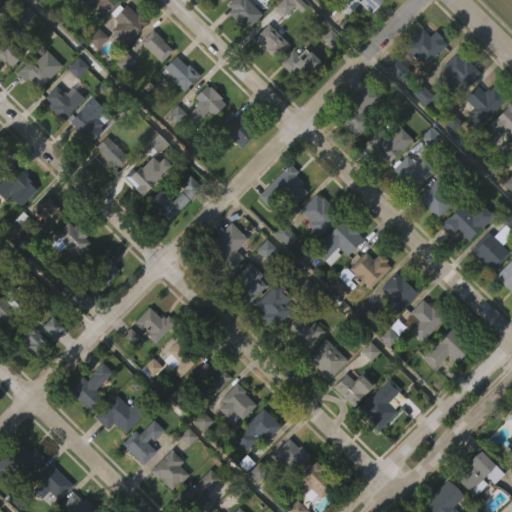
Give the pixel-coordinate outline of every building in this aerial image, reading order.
[(79,25),(92,11),(80,0),(63,0),(59,5),(79,25)] [(119,0),(102,19),(87,6),(91,2),(89,0),(119,0)] [(175,0),(191,16),(205,2),(203,0),(175,0)] [(247,0),(262,14),(247,30),(228,13),(231,10),(227,5),(231,0),(247,0)] [(302,0),(308,5),(301,12),(294,6),(284,17),(274,8),(280,0),(302,0)] [(385,0),(371,15),(359,3),(347,16),(336,6),(342,0),(385,0)] [(120,4),(122,7),(126,3),(146,20),(139,26),(140,28),(126,44),(111,28),(117,22),(110,12),(118,3),(120,4)] [(200,22),(217,41),(237,23),(220,4),(200,22)] [(368,51),(382,36),(375,29),(383,20),(373,11),(351,34),(347,29),(334,43),(345,53),(356,41),(368,51)] [(34,26),(42,35),(53,24),(45,16),(34,26)] [(289,46),(273,59),(256,41),(257,39),(255,37),(268,24),(289,46)] [(172,49),(161,61),(139,41),(151,27),(172,49)] [(421,27),(430,35),(435,30),(447,43),(426,65),(419,59),(416,62),(402,48),(421,27)] [(84,40),(96,51),(108,38),(96,28),(84,40)] [(271,45),(281,54),(291,44),(299,51),(305,44),(288,28),(271,45)] [(244,67),(259,52),(236,30),(221,45),(244,67)] [(23,53),(12,65),(3,57),(2,59),(0,57),(0,37),(3,34),(23,53)] [(46,49),(62,65),(39,88),(27,77),(24,81),(15,72),(31,56),(35,59),(46,49)] [(300,57),(303,60),(311,52),(322,62),(301,82),(281,62),(293,50),(300,57)] [(113,63),(125,74),(137,61),(125,51),(113,63)] [(455,53),(463,60),(465,58),(480,72),(454,97),(442,85),(451,76),(441,67),(455,53)] [(181,59),(186,65),(188,63),(199,74),(183,90),(171,78),(173,77),(163,67),(175,54),(181,59)] [(66,68),(78,79),(89,66),(77,55),(66,68)] [(251,77),(271,96),(285,80),(265,62),(251,77)] [(105,76),(95,66),(84,77),(94,87),(105,76)] [(431,69),(426,75),(419,67),(401,86),(421,105),(444,82),(431,69)] [(170,88),(149,68),(137,80),(158,100),(170,88)] [(0,97),(11,104),(20,89),(0,77),(0,97)] [(206,83),(209,86),(210,85),(222,97),(220,98),(225,103),(212,115),(208,110),(196,122),(188,113),(195,106),(194,105),(196,103),(195,102),(197,100),(193,96),(206,83)] [(372,120),(355,137),(334,116),(367,83),(380,97),(364,112),(372,120)] [(78,105),(64,119),(49,105),(52,102),(46,96),(58,84),(78,105)] [(479,86),(484,91),(488,87),(490,89),(494,85),(507,98),(472,134),(464,126),(473,116),(474,114),(469,110),(473,106),(464,97),(477,84),(479,86)] [(23,120),(26,117),(36,127),(59,103),(41,86),(15,114),(23,120)] [(276,101),(296,120),(315,99),(302,86),(295,93),(289,87),(276,101)] [(383,106),(395,116),(411,97),(399,87),(383,106)] [(112,101),(122,110),(133,99),(123,90),(112,101)] [(438,107),(447,115),(439,123),(449,132),(457,124),(460,128),(475,112),(453,91),(438,107)] [(74,117),(85,104),(75,95),(64,107),(74,117)] [(104,128),(90,142),(84,136),(82,138),(75,131),(76,130),(73,127),(74,126),(68,120),(92,96),(105,110),(95,119),(104,128)] [(511,103),(511,137),(505,130),(490,146),(478,134),(510,101),(511,103)] [(162,114),(174,125),(185,112),(174,102),(162,114)] [(233,113),(235,115),(239,112),(256,131),(240,147),(232,138),(227,144),(215,131),(220,127),(217,124),(231,111),(233,113)] [(223,142),(204,122),(191,136),(196,141),(184,152),(193,161),(205,149),(210,154),(223,142)] [(81,136),(69,125),(63,132),(53,123),(40,138),(61,158),(81,136)] [(371,156),(364,150),(378,135),(365,123),(333,157),(353,175),(371,156)] [(461,137),(470,146),(465,151),(478,164),(501,140),(486,125),(481,131),(473,124),(461,137)] [(380,126),(391,137),(401,127),(413,138),(387,163),(368,144),(365,147),(362,144),(380,126)] [(146,143),(157,154),(169,141),(157,131),(146,143)] [(106,135),(127,155),(114,168),(98,152),(100,150),(96,146),(106,135)] [(110,157),(90,136),(65,160),(86,181),(110,157)] [(0,141),(16,159),(4,170),(0,166),(0,141)] [(501,170),(510,179),(511,176),(511,148),(505,142),(479,170),(491,181),(501,170)] [(163,154),(173,164),(184,153),(174,143),(163,154)] [(237,185),(250,172),(228,151),(215,164),(237,185)] [(411,158),(416,164),(423,157),(434,170),(413,190),(408,185),(406,187),(395,175),(396,174),(392,169),(407,154),(411,158)] [(140,166),(145,172),(157,161),(166,170),(142,194),(136,188),(134,189),(129,183),(131,181),(120,170),(132,159),(140,166)] [(22,169),(31,177),(27,181),(36,189),(20,206),(7,194),(17,183),(14,179),(8,185),(2,179),(16,164),(22,169)] [(377,167),(362,182),(384,203),(409,177),(397,165),(387,176),(377,167)] [(306,190),(294,203),(290,199),(282,207),(277,201),(270,208),(258,196),(286,166),(301,181),(299,183),(306,190)] [(193,195),(167,221),(151,206),(153,204),(148,200),(159,188),(172,200),(183,188),(179,185),(189,174),(201,186),(193,195)] [(93,188),(112,204),(122,191),(103,175),(93,188)] [(440,178),(447,185),(449,183),(462,195),(447,210),(445,209),(437,218),(417,197),(438,176),(440,178)] [(126,217),(141,232),(164,209),(148,194),(126,217)] [(316,194),(321,198),(323,196),(339,213),(318,235),(307,224),(310,220),(306,215),(292,229),(283,221),(297,205),(301,209),(316,194)] [(412,203),(404,194),(389,207),(410,230),(431,210),(419,197),(412,203)] [(43,195),(46,198),(49,196),(59,206),(57,208),(63,213),(45,233),(36,224),(42,219),(31,207),(43,195)] [(482,204),(493,215),(469,241),(456,229),(452,233),(442,224),(461,203),(472,213),(481,203),(482,204)] [(511,230),(511,234),(502,244),(510,252),(492,270),(470,249),(488,231),(493,236),(505,224),(497,217),(507,207),(511,212),(511,224),(509,227),(511,230)] [(31,219),(16,234),(19,237),(15,241),(13,239),(12,241),(2,231),(22,210),(31,219)] [(164,259),(199,226),(187,213),(176,224),(180,229),(168,240),(158,228),(145,240),(164,259)] [(343,218),(359,232),(358,233),(363,238),(346,255),(340,248),(335,253),(333,250),(323,261),(311,248),(343,218)] [(73,224),(75,226),(77,224),(88,235),(86,237),(91,242),(80,254),(77,250),(73,254),(65,246),(60,252),(53,245),(60,237),(56,233),(69,220),(73,224)] [(414,237),(436,258),(452,240),(430,220),(414,237)] [(245,256),(224,278),(200,256),(233,222),(249,238),(238,249),(245,256)] [(296,249),(307,259),(304,263),(315,274),(335,252),(313,231),(296,249)] [(29,246),(41,258),(37,262),(45,270),(62,252),(42,233),(29,246)] [(489,253),(477,242),(471,250),(460,240),(444,257),(467,278),(489,253)] [(366,252),(373,259),(380,251),(388,259),(386,261),(391,266),(370,288),(363,281),(361,283),(354,276),(355,274),(349,268),(365,251),(366,252)] [(107,283),(101,289),(87,276),(98,265),(95,263),(104,253),(119,269),(106,282),(107,283)] [(511,289),(511,291),(495,275),(511,257),(511,289)] [(20,261),(7,258),(2,276),(15,279),(20,261)] [(60,285),(72,296),(88,280),(66,259),(46,281),(56,290),(60,285)] [(240,296),(233,288),(244,277),(229,261),(203,284),(226,309),(240,296)] [(268,286),(249,305),(239,294),(243,291),(232,280),(251,262),(264,275),(261,278),(268,286)] [(271,271),(285,284),(293,276),(280,262),(271,271)] [(468,289),(489,309),(506,291),(498,284),(510,271),(501,263),(490,275),(485,270),(468,289)] [(356,285),(342,299),(327,284),(344,265),(354,274),(350,279),(356,285)] [(395,271),(401,277),(403,274),(420,291),(399,312),(388,301),(391,298),(380,287),(395,271)] [(275,283),(279,287),(280,286),(291,297),(286,303),(292,309),(274,327),(262,316),(265,313),(255,303),(275,283)] [(344,308),(365,328),(388,304),(375,292),(370,298),(362,290),(344,308)] [(117,305),(100,293),(84,314),(101,327),(117,305)] [(511,293),(491,314),(507,330),(511,324),(511,293)] [(0,295),(19,314),(7,327),(1,321),(0,322),(0,295)] [(424,300),(431,307),(434,305),(447,317),(432,333),(410,311),(422,298),(424,300)] [(247,340),(268,318),(247,299),(227,321),(247,340)] [(346,318),(351,313),(341,304),(324,323),(340,337),(352,323),(346,318)] [(149,306),(160,317),(162,315),(165,317),(168,314),(175,322),(155,343),(146,335),(149,331),(144,326),(141,329),(134,322),(149,306)] [(396,351),(416,329),(393,309),(377,326),(388,336),(384,340),(396,351)] [(305,321),(310,326),(314,321),(324,330),(301,355),(293,347),(296,343),(283,331),(300,313),(306,319),(305,321)] [(28,322),(38,331),(37,332),(48,342),(34,357),(25,350),(26,349),(14,337),(28,322)] [(262,351),(258,355),(270,367),(293,343),(271,322),(252,342),(262,351)] [(68,335),(80,346),(89,336),(77,325),(68,335)] [(452,326),(473,346),(456,363),(447,355),(435,368),(422,356),(452,326)] [(197,359),(186,370),(166,350),(185,331),(205,350),(197,359)] [(0,362),(5,367),(17,353),(0,337),(0,362)] [(348,360),(327,381),(318,373),(320,371),(306,356),(325,337),(348,360)] [(417,380),(440,359),(421,338),(398,359),(417,380)] [(171,362),(162,353),(159,356),(146,345),(132,359),(145,372),(144,374),(152,382),(171,362)] [(39,365),(51,376),(61,365),(49,354),(39,365)] [(280,371),(301,390),(321,369),(311,360),(306,365),(295,355),(280,371)] [(205,361),(216,372),(219,369),(221,372),(223,369),(231,377),(213,395),(192,374),(205,361)] [(34,395),(47,381),(26,362),(13,376),(34,395)] [(107,377),(114,384),(102,396),(105,398),(91,413),(67,391),(81,375),(86,380),(92,374),(91,372),(101,362),(112,372),(107,377)] [(386,384),(395,374),(386,365),(377,375),(386,384)] [(120,373),(130,380),(135,373),(125,367),(120,373)] [(444,393),(452,401),(466,386),(446,367),(420,396),(431,406),(444,393)] [(366,373),(378,385),(355,407),(335,386),(348,374),(357,383),(366,373)] [(343,398),(321,377),(302,396),(325,418),(343,398)] [(159,395),(176,414),(195,398),(178,378),(159,395)] [(398,412),(379,431),(368,420),(370,418),(361,408),(391,378),(403,389),(389,403),(398,412)] [(249,391),(247,392),(260,405),(245,420),(232,406),(227,411),(217,401),(229,389),(230,391),(240,382),(249,391)] [(116,395),(128,406),(133,401),(145,412),(125,433),(112,422),(106,428),(95,417),(116,395)] [(149,414),(159,404),(149,395),(140,405),(149,414)] [(188,414),(210,434),(227,415),(220,408),(216,412),(202,399),(188,414)] [(92,428),(109,410),(99,400),(83,418),(79,414),(65,429),(87,449),(100,435),(92,428)] [(282,426),(265,443),(256,433),(254,435),(257,439),(246,450),(234,438),(264,407),(282,426)] [(350,445),(372,421),(360,410),(351,420),(342,412),(329,425),(350,445)] [(397,427),(386,416),(355,448),(376,467),(393,449),(384,441),(397,427)] [(163,431),(153,440),(150,437),(146,441),(156,451),(142,465),(121,443),(135,429),(139,433),(153,419),(164,430),(163,431)] [(224,456),(230,449),(239,458),(254,442),(234,422),(213,445),(224,456)] [(104,467),(110,460),(122,471),(138,454),(115,432),(92,456),(104,467)] [(288,437),(298,447),(300,445),(311,456),(292,474),(283,465),(285,462),(282,458),(278,461),(271,454),(288,437)] [(0,458),(18,440),(29,452),(34,447),(45,459),(26,478),(17,468),(5,479),(0,474),(0,458)] [(278,465),(260,446),(230,475),(242,488),(256,474),(262,480),(278,465)] [(190,474),(182,483),(180,481),(171,491),(151,471),(172,449),(185,460),(181,465),(190,474)] [(511,449),(502,456),(511,470),(511,477),(508,480),(511,486),(511,449)] [(210,460),(201,450),(191,459),(200,468),(210,460)] [(481,450),(488,457),(490,455),(493,458),(491,460),(504,474),(493,484),(485,476),(482,479),(487,484),(476,494),(471,489),(470,491),(452,473),(467,459),(470,461),(481,450)] [(140,502),(153,489),(146,482),(160,467),(150,458),(136,472),(131,468),(118,482),(140,502)] [(322,470),(335,483),(320,497),(317,494),(310,501),(290,481),(295,476),(297,478),(315,460),(324,469),(322,470)] [(74,486),(59,502),(49,492),(42,499),(33,491),(41,483),(36,478),(50,464),(74,486)] [(220,479),(208,492),(205,488),(201,492),(211,502),(201,511),(191,511),(174,495),(189,480),(193,485),(209,468),(220,479)] [(306,494),(286,475),(271,490),(291,510),(306,494)] [(32,485),(26,490),(17,479),(0,494),(0,510),(1,511),(4,511),(16,501),(26,511),(43,497),(32,485)] [(431,511),(423,503),(448,479),(463,495),(458,500),(465,506),(459,511),(431,511)] [(176,503),(180,499),(168,487),(147,509),(150,511),(185,511),(176,503)] [(500,511),(502,511),(477,488),(454,511),(500,511)] [(91,511),(62,511),(63,510),(60,506),(74,493),(91,511)] [(317,511),(321,508),(312,499),(298,511),(317,511)] [(59,511),(46,500),(35,511),(59,511)]
